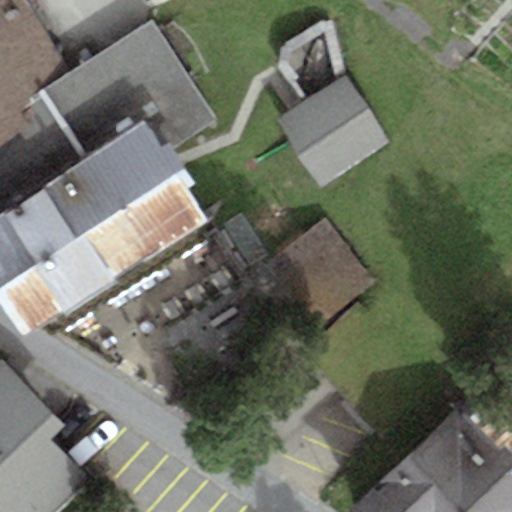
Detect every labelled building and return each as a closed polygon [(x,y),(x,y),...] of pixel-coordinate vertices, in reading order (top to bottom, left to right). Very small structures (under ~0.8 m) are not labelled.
[(21,0),(0,0),(0,147),(42,120),(30,101),(70,75),(21,0)] [(73,168),(0,215),(0,301),(24,339),(209,219),(167,155),(217,122),(152,22),(70,75),(30,101),(42,120),(73,168)] [(387,140),(346,78),(276,124),(316,186),(387,140)] [(372,284),(326,222),(258,272),(305,334),(372,284)] [(0,511),(54,511),(88,479),(49,440),(66,424),(1,359),(0,360),(0,511)] [(511,388),(474,421),(511,466),(505,471),(511,479),(511,388)] [(460,409),(348,511),(511,511),(511,479),(505,471),(511,466),(474,421),(460,409)]
